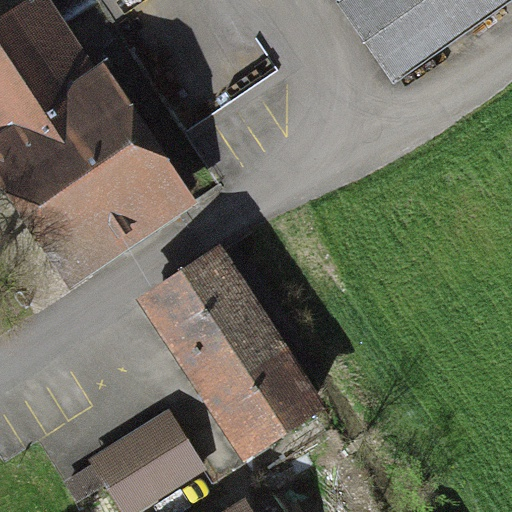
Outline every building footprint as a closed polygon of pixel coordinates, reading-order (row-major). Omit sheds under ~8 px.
[(0,0),(0,149),(3,148),(91,89),(31,0),(0,0)] [(246,0),(178,0),(108,47),(186,163),(303,84),(246,0)] [(511,0),(357,0),(340,12),(395,92),(511,12),(511,0)] [(166,202),(91,89),(3,148),(78,261),(166,202)] [(222,260),(142,312),(246,472),(327,420),(222,260)] [(85,464),(114,511),(138,511),(204,472),(168,414),(85,464)]
